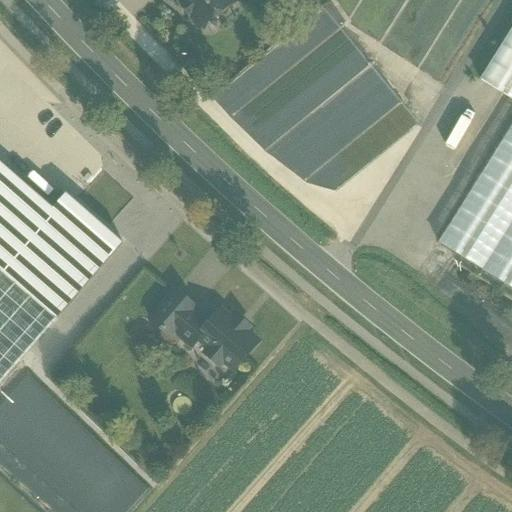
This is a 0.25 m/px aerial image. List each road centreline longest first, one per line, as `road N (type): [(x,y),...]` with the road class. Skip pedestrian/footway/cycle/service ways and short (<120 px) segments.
road 1 (track): [(0,32),(284,305),(511,475)]
road 2 (secondary): [(41,0),(331,276),(511,413)]
road 3 (track): [(509,0),(315,299)]
